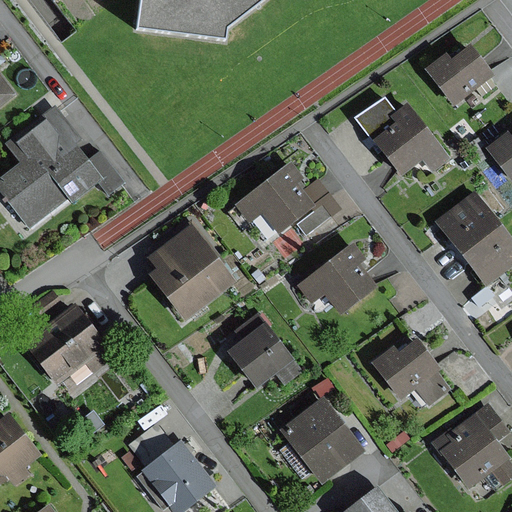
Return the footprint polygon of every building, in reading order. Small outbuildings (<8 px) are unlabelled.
[(42,0),(47,6),(54,0),(135,0),(131,37),(220,48),(221,35),(266,0),(42,0)] [(445,56),(424,72),(452,109),(493,78),(469,47),(449,62),(445,56)] [(0,108),(14,98),(0,80),(0,108)] [(387,118),(394,113),(384,99),(355,120),(373,144),(394,127),(387,118)] [(394,127),(373,144),(399,177),(420,161),(432,176),(451,162),(406,104),(394,113),(387,118),(394,127)] [(21,165),(0,181),(0,195),(28,231),(67,201),(71,206),(101,182),(86,162),(74,147),(79,143),(53,110),(6,147),(21,165)] [(506,134),(485,151),(511,183),(511,140),(511,141),(506,134)] [(100,151),(86,162),(101,182),(111,195),(125,184),(100,151)] [(289,165),(232,207),(247,228),(261,217),(277,238),(312,212),(298,193),(293,187),(301,181),(289,165)] [(317,179),(298,193),(313,213),(320,207),(329,219),(341,210),(317,179)] [(511,240),(476,193),(434,224),(485,290),(511,268),(511,240)] [(313,213),(297,226),(306,237),(329,219),(320,207),(313,213)] [(189,226),(147,259),(155,270),(146,278),(151,284),(183,325),(226,291),(234,285),(189,226)] [(351,245),(295,289),(309,307),(322,297),(338,317),(373,291),(356,268),(364,262),(351,245)] [(257,270),(251,275),(259,285),(265,280),(257,270)] [(52,292),(29,308),(40,322),(62,307),(52,292)] [(73,310),(25,349),(56,387),(80,368),(89,378),(109,361),(102,353),(106,350),(73,310)] [(246,340),(227,355),(256,393),(294,363),(256,314),(237,329),(246,340)] [(396,354),(392,349),(371,366),(400,402),(414,391),(425,405),(428,409),(450,392),(436,374),(440,372),(414,340),(396,354)] [(326,380),(311,390),(318,401),(333,391),(326,380)] [(321,401),(278,433),(318,487),(361,454),(321,401)] [(487,403),(432,445),(468,492),(491,474),(501,487),(511,477),(511,470),(494,447),(511,434),(487,403)] [(91,413),(74,427),(85,440),(102,426),(91,413)] [(0,420),(0,487),(7,482),(13,490),(30,477),(26,471),(42,458),(7,415),(0,420)] [(146,469),(174,447),(156,425),(128,447),(146,469)] [(403,433),(385,447),(392,456),(410,442),(403,433)] [(146,469),(140,474),(170,511),(185,511),(213,490),(178,444),(174,447),(146,469)] [(392,511),(375,489),(346,511),(392,511)]
